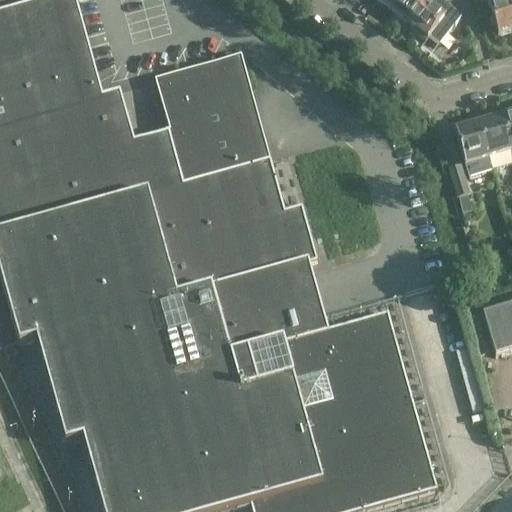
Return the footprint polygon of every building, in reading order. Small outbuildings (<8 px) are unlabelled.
[(83,444),(100,505),(101,511),(238,511),(249,509),(249,511),(373,511),(436,495),(387,319),(327,335),(324,326),(308,269),(317,266),(301,212),(284,217),(242,64),(156,88),(170,139),(135,149),(121,97),(103,102),(74,0),(52,0),(0,15),(0,284),(18,349),(35,344),(66,449),(83,444)] [(372,0),(390,14),(401,0),(372,0)] [(401,0),(390,14),(396,19),(408,28),(430,0),(401,0)] [(434,0),(430,0),(408,28),(427,42),(428,40),(438,48),(460,20),(434,0)] [(511,33),(511,6),(511,5),(489,12),(497,38),(511,33)] [(511,119),(501,123),(511,156),(511,159),(511,119)] [(494,173),(511,168),(511,159),(511,156),(501,123),(478,129),(488,163),(491,172),(494,173)] [(488,163),(478,129),(455,136),(468,181),(492,174),(491,172),(488,163)] [(456,202),(457,202),(461,217),(472,213),(468,199),(469,198),(460,168),(447,172),(456,202)] [(511,310),(482,319),(494,360),(511,354),(511,310)]
